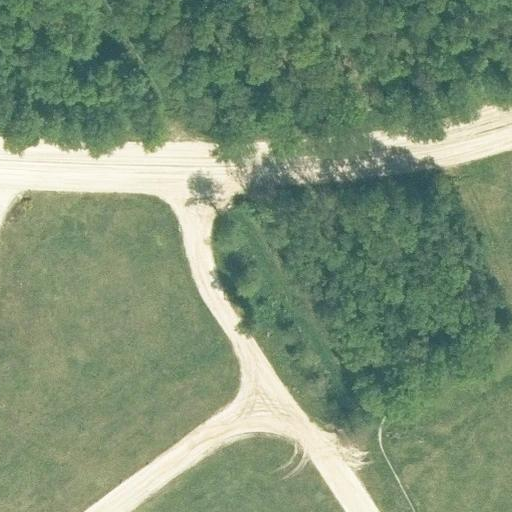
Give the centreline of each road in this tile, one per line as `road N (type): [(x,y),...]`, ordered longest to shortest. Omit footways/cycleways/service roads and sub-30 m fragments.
road 1 (track): [(0,160),(194,167),(320,160),(429,145),(511,122)]
road 2 (track): [(102,511),(272,390),(204,274),(194,167)]
road 3 (track): [(272,390),(360,511)]
